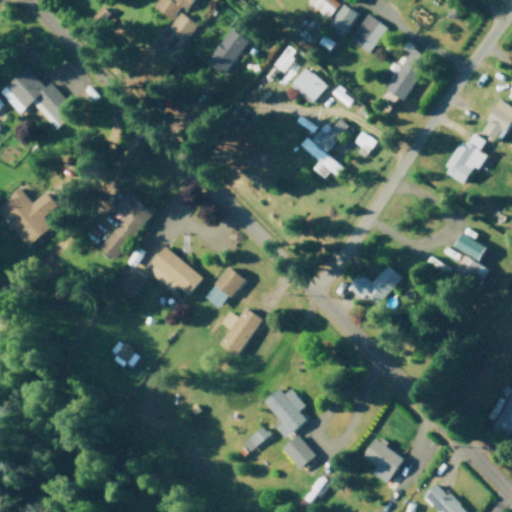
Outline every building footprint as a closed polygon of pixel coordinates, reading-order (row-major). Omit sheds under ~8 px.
[(157,0),(154,5),(173,18),(182,5),(187,9),(192,0),(157,0)] [(329,17),(340,1),(338,0),(308,0),(307,2),(329,17)] [(342,34),(358,12),(344,2),(328,25),(342,34)] [(170,27),(189,38),(198,21),(179,11),(170,27)] [(350,39),(371,51),(386,24),(365,12),(350,39)] [(249,38),(231,27),(208,61),(226,72),(249,38)] [(297,50),(287,43),(273,64),(283,71),(297,50)] [(405,98),(429,56),(412,46),(388,89),(405,98)] [(0,89),(19,113),(33,101),(43,113),(54,127),(75,111),(51,81),(44,86),(28,66),(0,89)] [(328,83),(304,66),(291,85),(314,102),(328,83)] [(332,92),(348,105),(353,98),(337,85),(332,92)] [(499,140),(511,119),(511,106),(499,98),(480,128),(499,140)] [(326,152),(348,124),(339,117),(332,127),(325,122),(312,139),(307,135),(300,144),(319,159),(313,167),(325,176),(330,170),(337,175),(344,166),(326,152)] [(352,143),(366,153),(376,139),(361,130),(352,143)] [(485,139),(472,132),(465,144),(460,141),(443,171),(465,182),(474,165),(479,168),(487,153),(479,149),(485,139)] [(0,200),(0,213),(25,242),(44,223),(39,217),(52,205),(42,194),(31,202),(19,185),(0,200)] [(153,210),(128,191),(117,206),(126,213),(101,246),(117,258),(153,210)] [(487,245),(462,233),(455,247),(481,258),(487,245)] [(146,267),(161,245),(203,277),(189,293),(146,267)] [(489,266),(464,254),(455,271),(480,283),(489,266)] [(215,280),(227,294),(244,276),(231,263),(215,280)] [(371,281),(361,271),(348,285),(362,298),(367,292),(378,302),(402,276),(388,263),(371,281)] [(246,306),(220,342),(238,353),(256,330),(266,318),(246,306)] [(131,367),(139,355),(118,339),(109,352),(131,367)] [(261,396),(276,387),(281,392),(286,388),(304,404),(299,410),(305,421),(290,432),(285,436),(274,422),(261,396)] [(511,388),(494,427),(509,434),(511,427),(511,388)] [(243,440),(250,449),(270,434),(263,425),(243,440)] [(281,446),(290,432),(313,456),(299,468),(281,446)] [(386,441),(366,473),(394,495),(404,480),(390,469),(394,461),(388,457),(396,447),(386,441)] [(443,511),(425,494),(435,484),(463,511),(443,511)]
